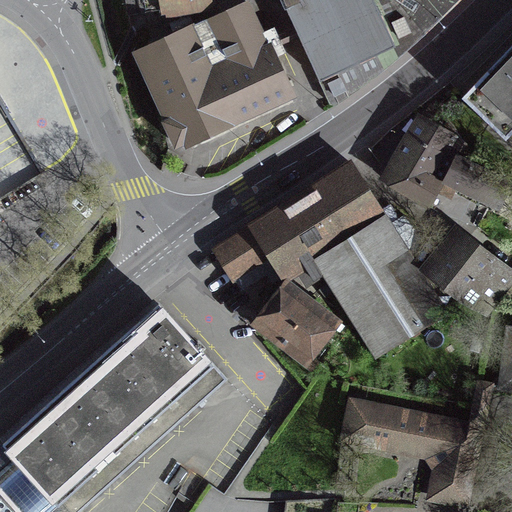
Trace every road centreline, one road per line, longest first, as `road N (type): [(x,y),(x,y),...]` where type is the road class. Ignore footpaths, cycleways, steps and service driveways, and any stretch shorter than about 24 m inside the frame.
road 1 (secondary): [(172,246),(400,87),(493,0)]
road 2 (residential): [(49,18),(78,60),(122,166),(172,246)]
road 3 (secondary): [(0,390),(172,246)]
